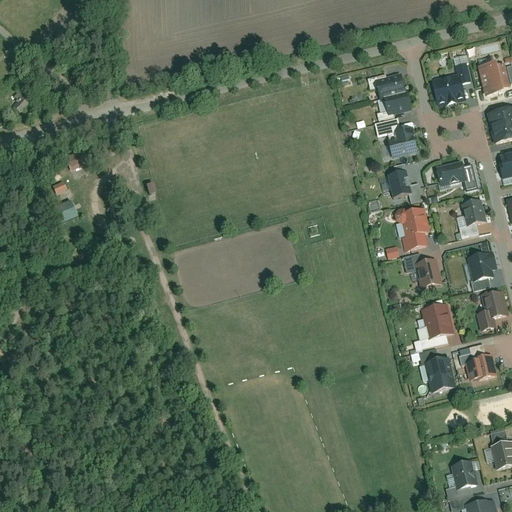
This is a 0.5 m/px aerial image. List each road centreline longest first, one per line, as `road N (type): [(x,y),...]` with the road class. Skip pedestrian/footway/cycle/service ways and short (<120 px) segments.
road 1 (residential): [(412,45),(0,139)]
road 2 (residential): [(481,143),(511,267)]
